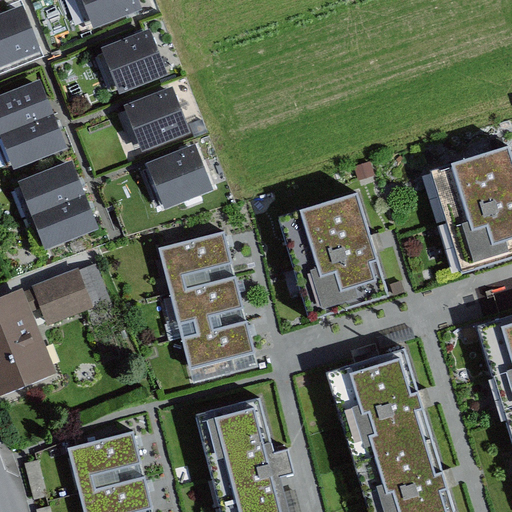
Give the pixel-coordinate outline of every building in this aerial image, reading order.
[(134,0),(84,0),(95,28),(139,11),(134,0)] [(22,11),(0,19),(0,66),(38,52),(22,11)] [(150,36),(106,52),(121,93),(165,76),(150,36)] [(39,85),(0,100),(0,131),(3,139),(53,119),(39,85)] [(171,93),(127,110),(143,151),(187,134),(171,93)] [(53,119),(3,139),(15,169),(64,150),(53,119)] [(194,150),(150,167),(166,207),(210,190),(194,150)] [(511,172),(505,152),(453,170),(473,229),(488,224),(496,246),(511,240),(511,172)] [(70,165),(21,185),(35,219),(84,199),(70,165)] [(352,196),(300,214),(320,274),(335,269),(343,291),(380,278),(352,196)] [(97,231),(84,199),(35,219),(48,250),(97,231)] [(158,252),(167,289),(233,273),(223,236),(158,252)] [(76,274),(0,305),(0,394),(53,373),(36,331),(106,302),(94,273),(79,279),(76,274)] [(179,335),(244,319),(233,273),(167,289),(179,335)] [(189,375),(254,359),(244,319),(179,335),(189,375)] [(511,319),(477,330),(511,444),(511,319)] [(454,511),(403,349),(320,375),(363,511),(454,511)] [(290,511),(259,397),(192,416),(218,511),(290,511)] [(133,430),(65,449),(76,488),(144,469),(133,430)] [(152,511),(143,478),(75,496),(79,511),(152,511)]
